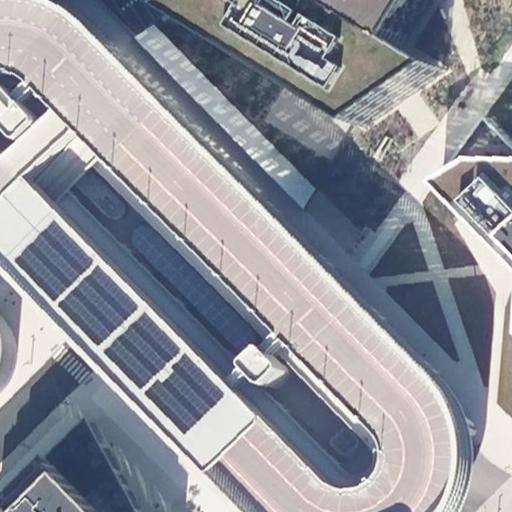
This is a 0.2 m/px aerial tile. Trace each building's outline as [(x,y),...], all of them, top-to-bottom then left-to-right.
[(112,36),(86,14),(62,3),(51,0),(0,0),(0,253),(94,350),(252,511),(470,511),(480,488),(482,461),(480,436),(474,415),(461,391),(432,359),(361,289),(112,36)] [(195,0),(178,12),(368,127),(449,71),(406,43),(431,0),(195,0)] [(319,188),(157,24),(137,39),(306,210),(319,188)] [(511,138),(492,120),(441,188),(511,259),(511,138)] [(0,390),(8,382),(15,367),(18,351),(12,328),(2,313),(0,310),(0,390)] [(143,511),(93,420),(1,511),(143,511)]
